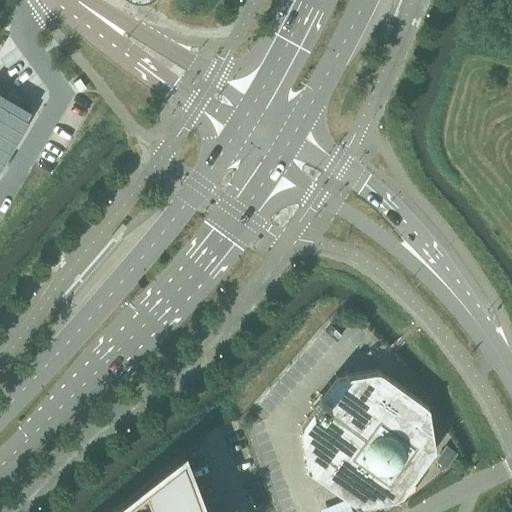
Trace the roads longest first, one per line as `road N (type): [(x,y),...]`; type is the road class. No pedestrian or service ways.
road 1 (secondary): [(0,466),(171,296),(286,146)]
road 2 (secondary): [(244,117),(114,289),(0,412)]
road 3 (unclassified): [(511,386),(454,290),(286,146)]
road 4 (residential): [(244,117),(71,0)]
road 5 (secondary): [(286,146),(365,0)]
road 6 (secondary): [(310,0),(244,117)]
